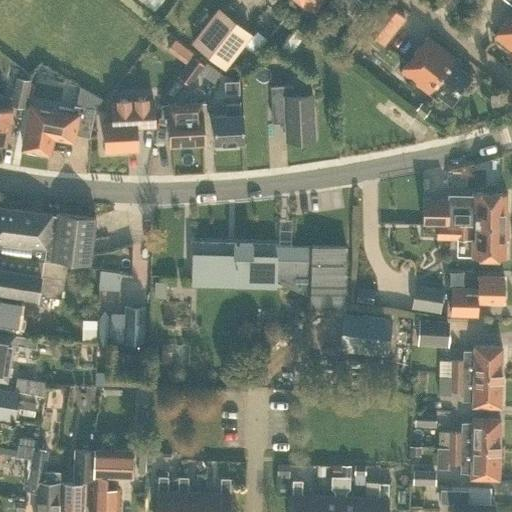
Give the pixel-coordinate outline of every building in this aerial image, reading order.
[(300,0),(314,11),(322,0),(300,0)] [(338,0),(334,5),(349,17),(346,21),(350,24),(368,0),(338,0)] [(511,0),(507,0),(511,3),(511,12),(494,35),(511,49),(511,0)] [(368,30),(384,43),(405,17),(388,4),(368,30)] [(250,33),(219,8),(192,43),(223,67),(250,33)] [(281,45),(293,53),(306,35),(294,27),(287,36),(281,45)] [(401,70),(431,93),(434,90),(451,104),(472,77),(450,60),(453,56),(427,36),(401,70)] [(175,38),(167,48),(186,62),(194,52),(175,38)] [(347,38),(337,50),(346,57),(356,45),(347,38)] [(178,76),(190,85),(203,66),(191,58),(178,76)] [(16,75),(10,104),(24,106),(30,78),(16,75)] [(242,113),(240,113),(240,102),(239,87),(234,80),(225,80),(226,103),(226,114),(213,114),(215,142),(228,142),(228,144),(239,143),(239,141),(244,141),(242,113)] [(286,114),(286,138),(314,137),(313,93),(294,94),(294,84),(272,85),(273,114),(286,114)] [(0,142),(5,143),(12,109),(0,106),(0,105),(2,93),(0,92),(0,142)] [(118,99),(112,100),(113,121),(105,122),(106,148),(138,147),(137,124),(155,123),(154,98),(148,98),(148,97),(135,98),(135,99),(130,99),(130,98),(118,99)] [(430,108),(421,101),(415,109),(424,116),(430,108)] [(203,123),(204,123),(202,102),(161,104),(162,116),(159,116),(156,140),(171,140),(171,145),(204,143),(203,123)] [(26,121),(28,122),(23,149),(49,154),(52,138),(73,142),(75,133),(90,136),(92,126),(95,110),(74,105),(73,110),(59,108),(58,111),(29,105),(26,121)] [(362,151),(387,145),(387,142),(421,135),(417,119),(382,127),(383,130),(358,136),(362,151)] [(491,220),(507,221),(507,216),(506,216),(506,193),(474,192),(474,190),(448,190),(448,199),(424,198),(423,223),(438,223),(491,224),(491,220)] [(0,250),(45,257),(50,214),(52,214),(52,213),(0,206),(0,250)] [(90,262),(96,216),(58,212),(57,215),(52,214),(50,214),(45,257),(90,262)] [(491,220),(491,224),(438,223),(437,237),(473,238),(472,256),(505,257),(505,233),(507,233),(507,221),(491,220)] [(276,271),(311,272),(310,305),(345,306),(346,246),(312,245),(312,246),(277,245),(277,244),(194,241),(193,279),(276,281),(276,271)] [(11,301),(36,305),(38,293),(61,297),(67,263),(0,253),(0,327),(6,328),(11,301)] [(121,281),(121,262),(102,262),(102,281),(121,281)] [(477,301),(504,302),(504,275),(478,275),(478,287),(450,286),(450,313),(477,314),(477,301)] [(167,282),(155,281),(154,297),(166,297),(167,282)] [(440,312),(444,287),(416,282),(412,307),(440,312)] [(358,287),(356,300),(373,302),(374,289),(358,287)] [(126,306),(125,339),(143,339),(144,307),(126,306)] [(447,322),(422,321),(420,342),(446,343),(447,322)] [(83,331),(83,340),(97,340),(97,332),(97,330),(95,330),(83,329),(83,331)] [(13,343),(23,345),(24,344),(36,346),(37,337),(0,331),(0,378),(7,380),(13,343)] [(451,376),(502,376),(503,346),(474,345),(474,350),(463,349),(463,358),(452,358),(451,376)] [(501,406),(502,376),(451,376),(439,375),(438,393),(451,394),(451,390),(462,391),(462,400),(473,400),(472,405),(501,406)] [(0,387),(0,416),(15,419),(17,413),(19,398),(20,391),(45,395),(46,382),(16,377),(14,390),(0,387)] [(436,411),(416,410),(415,424),(436,425),(436,411)] [(472,422),(462,421),(461,430),(450,430),(449,446),(500,448),(501,418),(472,417),(472,422)] [(16,456),(33,458),(34,458),(36,448),(35,448),(35,445),(18,443),(16,456)] [(410,445),(410,454),(421,454),(422,445),(410,445)] [(118,511),(119,487),(106,487),(106,481),(111,481),(111,477),(135,477),(136,448),(95,446),(92,511),(118,511)] [(461,463),(460,472),(471,472),(471,477),(499,478),(500,448),(449,446),(449,462),(461,463)] [(74,447),(73,478),(92,478),(93,448),(74,447)] [(36,448),(34,458),(33,458),(30,479),(29,478),(28,489),(37,490),(35,511),(59,511),(60,475),(61,470),(45,469),(48,450),(36,448)] [(148,451),(147,465),(165,466),(166,451),(148,451)] [(278,462),(277,475),(289,476),(290,462),(278,462)] [(327,478),(328,464),(317,463),(316,477),(327,478)] [(333,463),(333,475),(341,475),(341,463),(333,463)] [(351,475),(351,464),(342,464),(341,474),(351,475)] [(355,464),(355,473),(365,473),(366,464),(355,464)] [(402,479),(402,465),(384,465),(384,479),(402,479)] [(435,470),(414,470),(413,483),(434,483),(435,470)] [(158,475),(158,490),(157,490),(156,511),(181,511),(182,475),(179,475),(178,490),(168,490),(168,475),(158,475)] [(205,511),(206,491),(188,491),(188,476),(182,475),(181,511),(205,511)] [(335,491),(335,495),(316,495),(315,511),(339,511),(341,475),(333,475),(332,475),(331,488),(332,488),(335,491)] [(350,488),(350,475),(341,475),(339,511),(363,511),(364,496),(346,496),(346,491),(349,488),(350,488)] [(231,477),(221,477),(220,492),(206,491),(205,511),(229,511),(231,492),(230,492),(231,477)] [(303,479),(293,479),(292,494),(291,511),(315,511),(316,495),(302,494),(303,479)] [(60,511),(83,511),(84,493),(85,481),(61,480),(61,493),(60,511)] [(389,482),(379,481),(378,496),(364,496),(363,511),(388,511),(389,497),(388,497),(389,482)] [(440,502),(454,503),(453,511),(493,511),(494,504),(468,503),(469,490),(441,489),(440,502)] [(17,499),(16,510),(25,511),(26,500),(17,499)]
